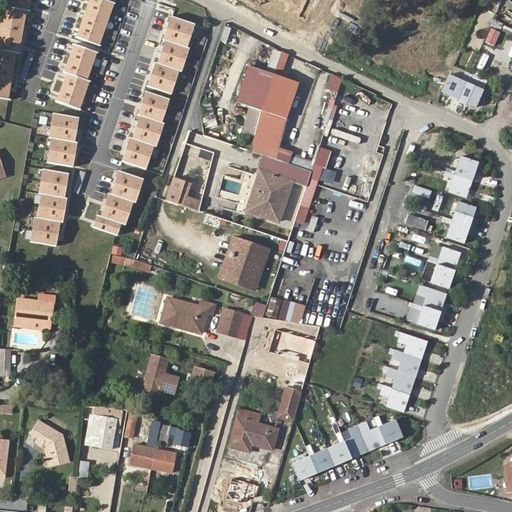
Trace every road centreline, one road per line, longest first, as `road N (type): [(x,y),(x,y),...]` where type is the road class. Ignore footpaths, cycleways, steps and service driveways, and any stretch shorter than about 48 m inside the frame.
road 1 (residential): [(447,458),(436,413),(505,209),(511,182),(502,156),(483,136),(206,0)]
road 2 (residential): [(87,189),(153,0)]
